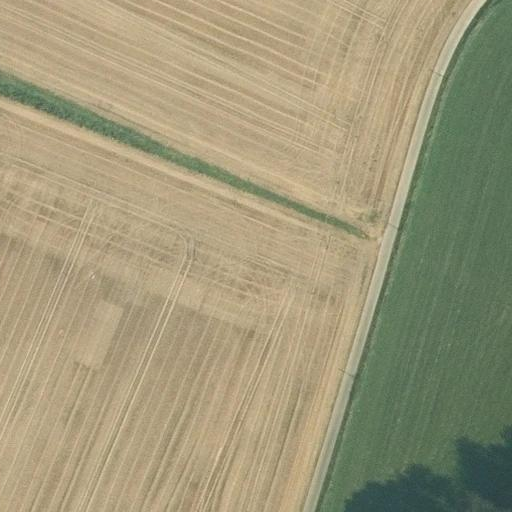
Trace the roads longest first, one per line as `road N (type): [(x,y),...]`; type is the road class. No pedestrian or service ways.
road 1 (track): [(309,511),(444,62),(478,0)]
road 2 (track): [(0,86),(388,248)]
